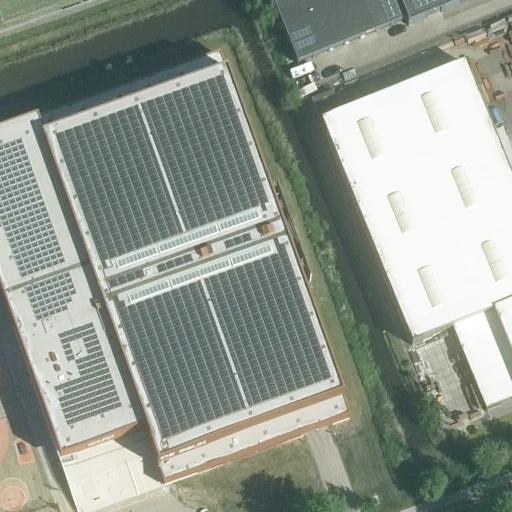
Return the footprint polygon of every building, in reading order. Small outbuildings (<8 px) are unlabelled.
[(292,0),(290,1),(299,24),(314,17),(307,0),(292,0)] [(307,0),(314,17),(330,11),(325,0),(307,0)] [(325,0),(330,11),(345,5),(343,0),(325,0)] [(356,0),(345,5),(360,40),(375,34),(361,0),(356,0)] [(361,0),(375,34),(391,27),(379,0),(361,0)] [(379,0),(391,27),(406,21),(397,0),(379,0)] [(473,0),(397,0),(406,21),(408,27),(473,0)] [(274,8),(283,30),(299,24),(290,1),(274,8)] [(330,11),(344,46),(360,40),(345,5),(330,11)] [(314,17),(329,53),(344,46),(330,11),(314,17)] [(299,24),(313,59),(329,53),(314,17),(299,24)] [(283,30),(297,66),(313,59),(299,24),(283,30)] [(0,135),(0,296),(60,463),(145,433),(164,487),(350,421),(221,58),(0,135)] [(485,413),(500,407),(499,403),(511,397),(511,181),(465,65),(321,123),(411,347),(452,331),(485,413)] [(311,101),(321,123),(342,115),(333,92),(311,101)]
